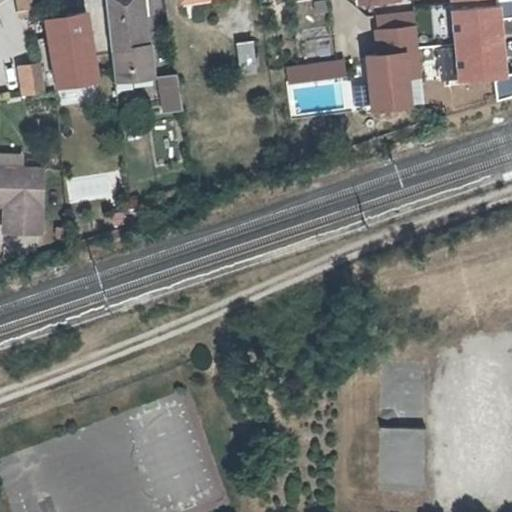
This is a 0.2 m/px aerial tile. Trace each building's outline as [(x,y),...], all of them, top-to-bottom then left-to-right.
[(14,0),(18,10),(45,0),(14,0)] [(133,74),(150,71),(147,39),(144,39),(139,0),(104,0),(115,90),(134,87),(133,74)] [(83,5),(42,13),(53,76),(94,69),(83,5)] [(381,50),(367,52),(372,104),(410,100),(407,75),(421,74),(415,22),(379,25),(381,50)] [(258,66),(254,34),(237,36),(242,68),(258,66)] [(342,57),(284,67),(287,85),(345,75),(342,57)] [(40,62),(17,64),(19,94),(42,92),(40,62)] [(180,101),(175,70),(159,73),(164,103),(180,101)] [(133,74),(134,87),(152,85),(150,71),(133,74)] [(0,195),(7,195),(6,224),(43,224),(44,160),(0,158),(0,195)] [(214,492),(180,400),(127,419),(161,511),(214,492)] [(379,491),(426,491),(426,428),(379,428),(379,491)]
